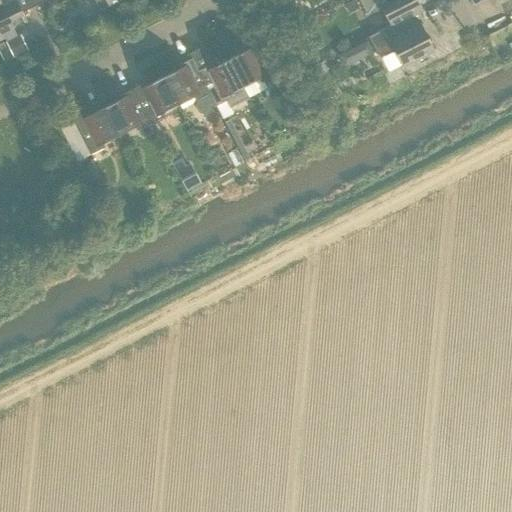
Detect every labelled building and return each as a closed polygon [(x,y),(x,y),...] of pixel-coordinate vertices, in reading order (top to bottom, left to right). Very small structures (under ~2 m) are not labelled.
[(0,42),(2,42),(5,41),(2,35),(26,23),(21,13),(43,2),(41,0),(13,0),(14,1),(0,8),(0,42)] [(0,0),(0,8),(14,1),(13,0),(0,0)] [(58,4),(55,0),(42,0),(47,10),(58,4)] [(94,0),(100,11),(107,7),(108,8),(123,0),(94,0)] [(350,13),(359,8),(355,0),(346,5),(350,13)] [(380,9),(389,26),(390,27),(411,16),(411,17),(423,11),(416,0),(357,0),(366,16),(380,9)] [(511,0),(493,0),(496,5),(500,3),(506,15),(511,11),(511,0)] [(470,17),(474,28),(495,20),(491,8),(470,17)] [(390,27),(389,26),(368,37),(378,57),(392,50),(402,68),(435,51),(421,25),(417,27),(411,17),(411,16),(390,27)] [(5,42),(13,56),(27,49),(20,34),(5,42)] [(366,40),(360,43),(366,54),(372,51),(366,40)] [(246,52),(229,61),(243,87),(248,97),(265,88),(262,83),(275,76),(257,41),(244,48),(246,52)] [(0,42),(0,53),(4,60),(5,62),(11,59),(10,57),(2,42),(0,42)] [(197,72),(198,71),(191,59),(179,65),(180,69),(163,77),(177,105),(194,96),(197,101),(195,106),(199,112),(205,114),(212,111),(213,107),(214,106),(215,107),(197,72)] [(197,72),(215,107),(228,100),(225,96),(243,87),(229,61),(212,70),(210,65),(198,71),(197,72)] [(132,89),(150,124),(161,118),(159,114),(177,105),(163,77),(145,87),(144,83),(132,89)] [(104,108),(118,135),(135,127),(137,131),(150,124),(132,89),(120,95),(121,99),(104,108)] [(118,135),(104,108),(87,117),(85,113),(72,119),(90,154),(102,148),(100,145),(118,135)] [(168,156),(179,150),(173,140),(163,145),(168,156)] [(182,157),(173,162),(188,190),(198,185),(187,165),(182,157)] [(96,175),(91,164),(80,170),(86,180),(96,175)]
